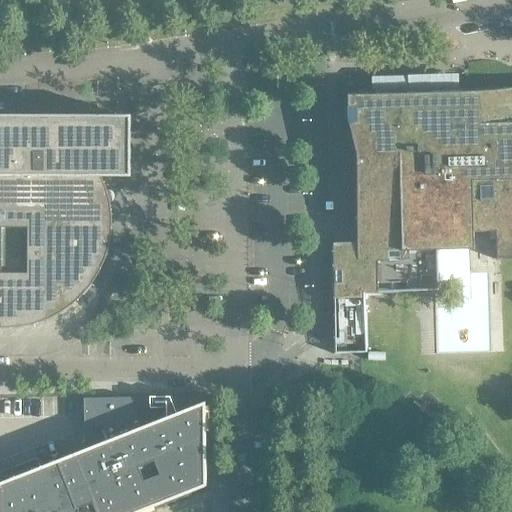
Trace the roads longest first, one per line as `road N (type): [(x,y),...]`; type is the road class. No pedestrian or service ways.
road 1 (unclassified): [(235,369),(234,48)]
road 2 (residential): [(511,1),(234,48)]
road 3 (unclassified): [(0,71),(234,48)]
road 4 (unclassified): [(235,369),(0,371)]
road 5 (unclassified): [(238,511),(235,369)]
